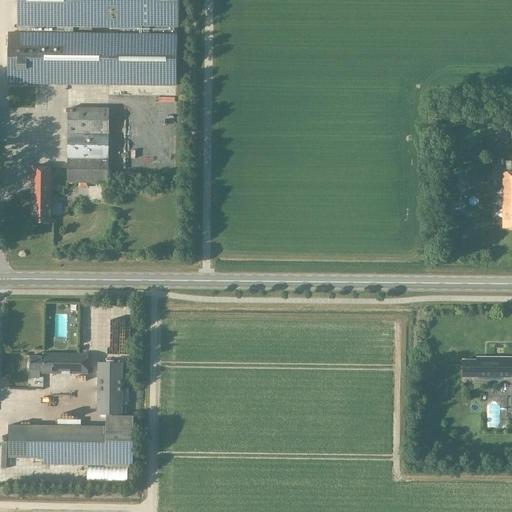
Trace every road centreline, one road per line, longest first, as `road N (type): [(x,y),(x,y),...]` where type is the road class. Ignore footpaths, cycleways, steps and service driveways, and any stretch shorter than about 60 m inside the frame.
road 1 (secondary): [(0,279),(511,284)]
road 2 (track): [(0,506),(148,507),(154,280)]
